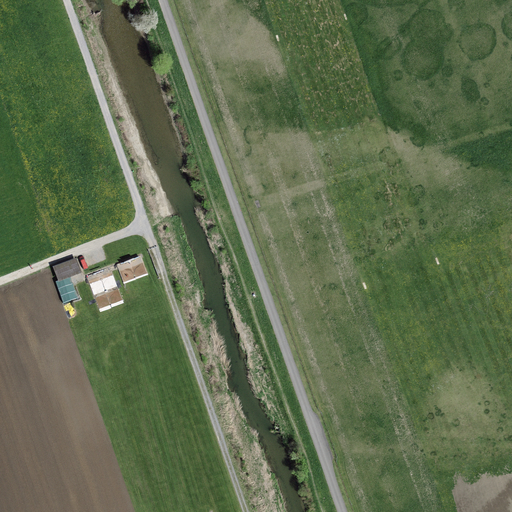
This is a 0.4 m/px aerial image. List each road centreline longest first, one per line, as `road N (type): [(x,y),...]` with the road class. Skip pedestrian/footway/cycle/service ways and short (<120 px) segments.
road 1 (unclassified): [(163,0),(343,511)]
road 2 (track): [(145,225),(247,511)]
road 3 (track): [(66,0),(145,225)]
road 4 (track): [(145,225),(0,281)]
